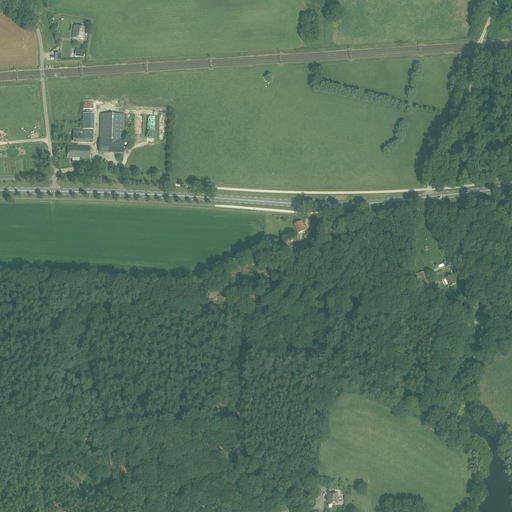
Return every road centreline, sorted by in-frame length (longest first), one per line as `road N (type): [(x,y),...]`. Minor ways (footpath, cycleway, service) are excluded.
road 1 (primary): [(511,187),(341,205),(54,191)]
road 2 (track): [(496,309),(436,207),(429,174),(467,101),(497,0)]
road 3 (unclassified): [(54,191),(33,16)]
road 4 (unclassified): [(128,511),(67,449),(0,418)]
